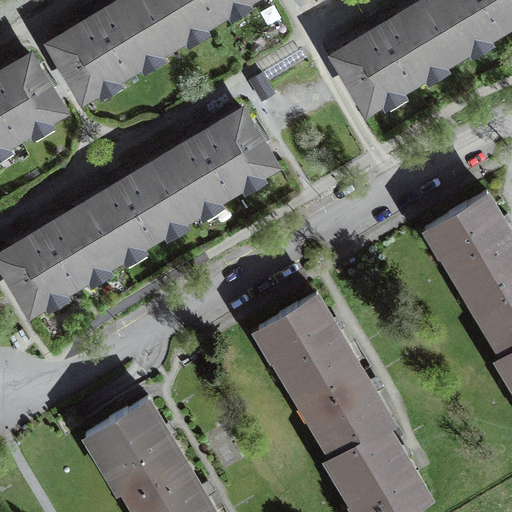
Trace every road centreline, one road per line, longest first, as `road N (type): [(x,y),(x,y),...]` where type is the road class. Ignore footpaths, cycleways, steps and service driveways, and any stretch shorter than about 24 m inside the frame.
road 1 (residential): [(0,391),(60,382),(511,121)]
road 2 (unknown): [(0,395),(81,511)]
